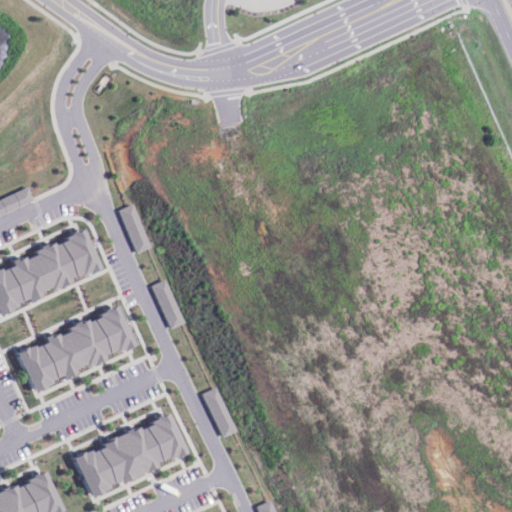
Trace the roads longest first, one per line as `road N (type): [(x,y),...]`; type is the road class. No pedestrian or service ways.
road 1 (residential): [(61,0),(131,51),(189,73),(264,59),(400,0)]
road 2 (residential): [(251,511),(107,207)]
road 3 (residential): [(19,438),(0,396),(90,188),(105,183)]
road 4 (residential): [(97,25),(62,85),(60,118),(90,188),(107,207)]
road 5 (residential): [(183,365),(0,446)]
road 6 (residential): [(107,207),(76,92),(83,74),(118,41)]
